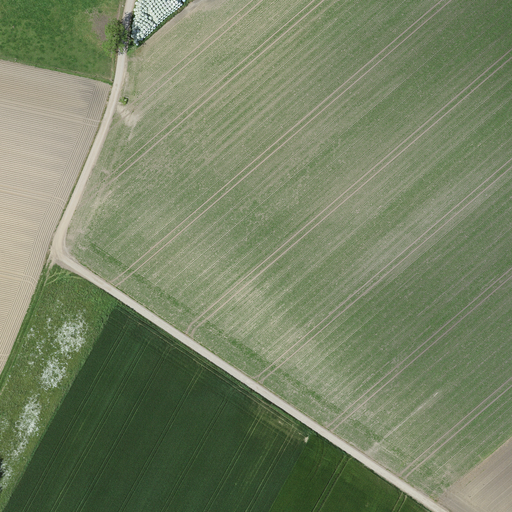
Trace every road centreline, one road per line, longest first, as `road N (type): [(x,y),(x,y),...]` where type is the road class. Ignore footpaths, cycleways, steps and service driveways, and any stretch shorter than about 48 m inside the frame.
road 1 (track): [(440,511),(57,251),(113,99),(131,0)]
road 2 (track): [(57,251),(0,377)]
